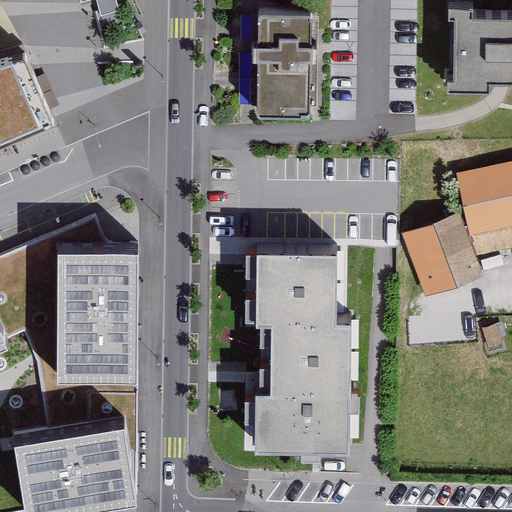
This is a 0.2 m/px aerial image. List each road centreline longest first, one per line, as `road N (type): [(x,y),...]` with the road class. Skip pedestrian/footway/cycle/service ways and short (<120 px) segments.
road 1 (tertiary): [(181,116),(173,511)]
road 2 (residential): [(0,191),(181,116)]
